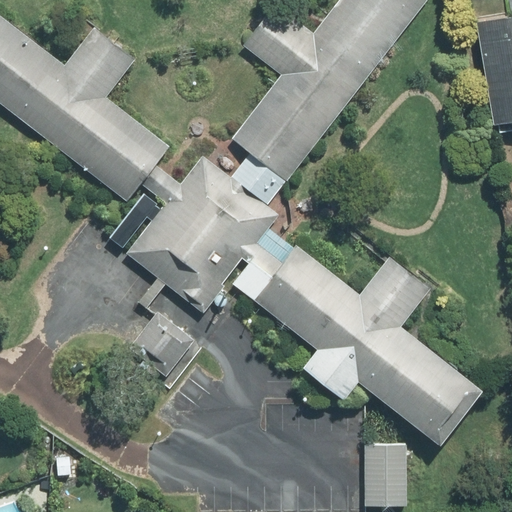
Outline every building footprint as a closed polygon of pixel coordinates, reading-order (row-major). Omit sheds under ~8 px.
[(65,62),(0,12),(0,97),(132,194),(150,173),(176,191),(150,216),(144,256),(162,272),(144,296),(154,302),(173,279),(212,306),(235,280),(319,346),(305,366),(346,396),(360,380),(443,439),(483,389),(407,325),(433,287),(392,254),(363,292),(301,242),(289,258),(270,242),(289,217),(286,183),(428,0),(339,0),(315,28),(301,18),(286,25),(268,10),(245,42),(283,72),(230,137),(220,140),(213,146),(213,156),(189,181),(160,161),(174,142),(110,93),(140,57),(99,26),(65,62)] [(511,0),(459,0),(478,106),(511,100),(511,0)] [(430,123),(407,100),(388,120),(411,143),(430,123)] [(196,339),(160,311),(132,347),(168,375),(196,339)] [(409,442),(367,443),(369,505),(412,503),(409,442)] [(150,511),(149,503),(87,511),(150,511)]
